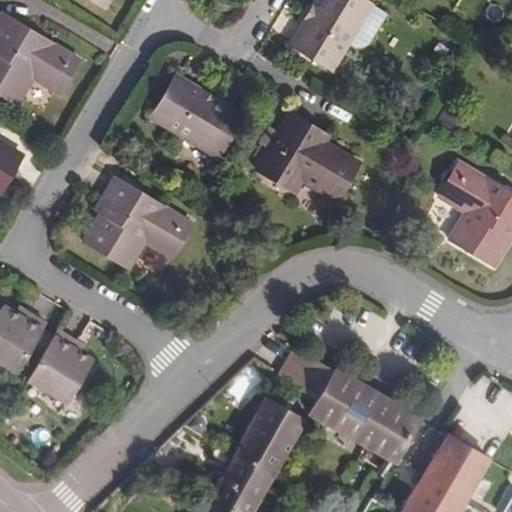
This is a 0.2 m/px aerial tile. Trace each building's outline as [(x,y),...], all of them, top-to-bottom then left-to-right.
[(82,0),(99,10),(104,0),(82,0)] [(329,73),(369,7),(357,0),(316,0),(288,47),(329,73)] [(382,15),(369,7),(346,45),(358,48),(365,42),(382,15)] [(58,98),(78,65),(0,17),(0,100),(13,109),(30,82),(58,98)] [(238,120),(172,80),(147,120),(214,160),(238,120)] [(356,174),(322,152),(326,145),(288,121),(253,177),(291,200),(299,189),(332,210),(356,174)] [(0,192),(20,160),(0,147),(0,192)] [(511,203),(456,170),(436,202),(463,219),(447,245),(492,273),(508,247),(511,249),(511,203)] [(190,224),(112,177),(92,210),(98,213),(82,239),(128,267),(144,241),(169,257),(190,224)] [(29,355),(45,328),(30,319),(24,316),(20,321),(12,317),(3,311),(0,315),(0,366),(16,376),(29,355)] [(24,316),(16,311),(12,317),(20,321),(24,316)] [(39,360),(55,333),(45,328),(29,355),(39,360)] [(64,406),(91,363),(80,357),(74,353),(77,347),(55,333),(39,360),(25,382),(64,406)] [(80,357),(84,351),(77,347),(74,353),(80,357)] [(317,404),(335,374),(296,352),(279,381),(317,404)] [(420,425),(335,374),(317,404),(309,418),(346,439),(351,445),(377,461),(374,468),(386,474),(390,467),(394,466),(420,425)] [(294,443),(309,418),(292,409),(270,396),(236,455),(275,478),(294,443)] [(461,511),(490,465),(447,441),(404,511),(461,511)] [(256,511),(262,502),(275,478),(236,455),(224,475),(209,500),(229,511),(256,511)] [(229,511),(209,500),(202,511),(229,511)]
